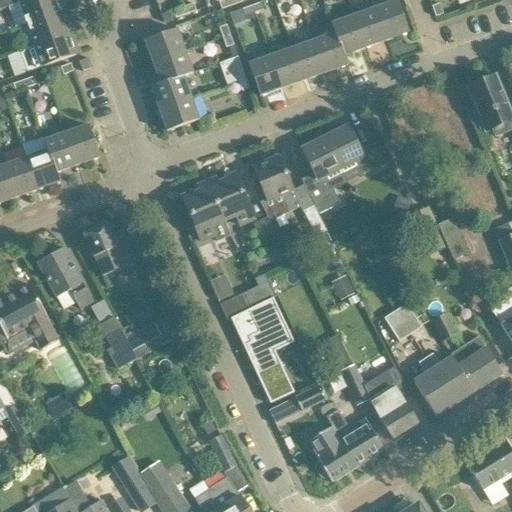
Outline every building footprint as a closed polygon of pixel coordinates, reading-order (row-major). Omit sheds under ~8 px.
[(0,0),(0,9),(15,5),(13,0),(0,0)] [(24,0),(19,2),(27,26),(60,14),(65,13),(60,0),(24,0)] [(221,10),(231,6),(229,0),(224,0),(218,2),(221,10)] [(408,33),(397,2),(375,9),(387,41),(408,33)] [(265,10),(262,3),(252,6),(255,14),(265,10)] [(193,4),(182,8),(185,16),(196,12),(193,4)] [(439,4),(431,7),(435,17),(443,15),(439,4)] [(255,14),(252,6),(242,10),(244,17),(255,14)] [(176,19),(185,16),(182,8),(173,11),(176,19)] [(365,49),(387,41),(375,9),(354,17),(365,49)] [(27,26),(35,46),(68,35),(60,14),(27,26)] [(344,56),(365,49),(354,17),(332,25),(335,35),(344,56)] [(222,38),(230,36),(226,26),(219,28),(222,38)] [(145,41),(152,63),(184,51),(176,30),(145,41)] [(43,68),(69,59),(75,56),(68,35),(35,46),(43,68)] [(335,35),(314,42),(325,74),(347,66),(344,56),(335,35)] [(234,46),(230,36),(222,38),(226,49),(234,46)] [(303,81),(325,74),(314,42),(292,50),(303,81)] [(281,89),(303,81),(292,50),(270,58),(281,89)] [(192,73),(184,51),(152,63),(160,84),(192,73)] [(259,97),(281,89),(270,58),(248,65),(259,97)] [(82,73),(92,68),(88,59),(79,63),(82,73)] [(73,72),(71,64),(60,68),(63,76),(73,72)] [(238,82),(246,79),(242,69),(234,72),(238,82)] [(151,88),(159,110),(190,99),(183,79),(193,75),(192,73),(160,84),(151,88)] [(511,117),(495,77),(493,77),(492,75),(480,80),(481,82),(468,88),(478,113),(473,114),(480,131),(485,129),(486,132),(492,130),(495,138),(511,131),(507,123),(511,121),(511,117)] [(34,77),(23,81),(26,89),(37,85),(34,77)] [(249,89),(246,79),(238,82),(242,92),(249,89)] [(26,89),(23,81),(13,85),(16,93),(26,89)] [(198,121),(190,99),(159,110),(167,132),(198,121)] [(99,158),(88,126),(66,134),(78,166),(99,158)] [(348,127),(325,139),(340,170),(354,163),(360,176),(381,166),(371,146),(360,151),(348,127)] [(56,173),(78,166),(66,134),(45,142),(56,173)] [(301,180),(314,207),(318,215),(340,204),(326,177),(340,170),(325,139),(301,150),(313,174),(301,180)] [(59,183),(56,173),(45,142),(44,142),(47,152),(26,159),(37,191),(59,183)] [(300,209),(278,158),(253,169),(267,202),(281,196),(289,214),(300,209)] [(15,198),(37,191),(26,159),(4,167),(15,198)] [(4,167),(0,168),(0,203),(15,198),(4,167)] [(234,177),(209,188),(224,223),(237,218),(240,227),(253,221),(234,177)] [(209,188),(183,199),(202,243),(214,237),(216,243),(230,237),(224,223),(209,188)] [(397,197),(392,211),(406,217),(411,203),(397,197)] [(314,207),(303,212),(315,237),(326,232),(318,215),(314,207)] [(267,252),(281,245),(267,218),(253,226),(267,252)] [(451,218),(437,225),(452,259),(466,253),(451,218)] [(511,219),(492,228),(498,241),(511,234),(511,219)] [(95,230),(84,235),(102,278),(135,263),(129,249),(122,231),(121,232),(115,235),(112,226),(103,222),(94,225),(95,230)] [(507,293),(488,306),(511,342),(511,234),(498,241),(511,274),(511,281),(503,287),(507,293)] [(45,259),(37,264),(64,312),(76,306),(79,310),(93,303),(63,249),(55,254),(52,248),(42,254),(45,259)] [(268,282),(258,287),(241,296),(248,311),(276,297),(268,282)] [(48,320),(29,285),(0,301),(0,328),(7,342),(29,330),(41,352),(58,343),(46,321),(48,320)] [(294,343),(273,299),(248,311),(230,319),(231,321),(233,320),(232,319),(248,311),(258,332),(247,338),(250,343),(244,346),(243,346),(244,347),(246,351),(245,351),(269,403),(270,405),(294,394),(275,352),(294,343)] [(384,320),(399,344),(422,329),(406,306),(384,320)] [(445,314),(432,320),(442,342),(456,336),(445,314)] [(137,361),(132,352),(125,340),(114,319),(100,327),(112,349),(107,351),(118,371),(137,361)] [(154,324),(125,340),(132,352),(160,336),(154,324)] [(169,332),(160,336),(132,352),(137,361),(174,340),(169,332)] [(478,338),(451,355),(459,367),(475,393),(501,376),(478,338)] [(436,418),(475,393),(459,367),(451,355),(450,356),(452,358),(439,366),(432,355),(418,364),(425,375),(413,383),(436,418)] [(357,406),(369,399),(364,387),(354,366),(341,372),(357,406)] [(394,367),(364,387),(369,399),(380,419),(393,440),(417,424),(396,390),(405,384),(394,367)] [(319,386),(295,399),(301,412),(326,400),(319,386)] [(65,396),(46,406),(54,420),(73,410),(65,396)] [(132,396),(118,404),(123,413),(137,405),(132,396)] [(15,406),(5,413),(20,438),(31,432),(15,406)] [(327,417),(331,428),(344,454),(350,451),(357,467),(384,450),(365,420),(351,429),(339,409),(327,417)] [(344,454),(331,428),(308,442),(317,456),(315,458),(318,463),(315,465),(314,469),(321,479),(324,480),(328,478),(331,483),(357,467),(350,451),(344,454)] [(227,478),(208,489),(220,511),(248,511),(237,493),(248,486),(236,467),(221,436),(208,443),(224,473),(227,478)] [(511,452),(504,440),(466,464),(483,491),(511,474),(511,476),(511,452)] [(127,458),(112,468),(139,511),(144,511),(157,504),(127,458)] [(191,511),(159,462),(140,474),(163,511),(191,511)] [(220,511),(208,489),(193,499),(201,511),(199,511),(220,511)] [(49,498),(32,508),(33,511),(75,511),(61,490),(49,498)] [(128,511),(120,498),(109,505),(113,511),(128,511)] [(107,511),(101,501),(83,511),(107,511)]
